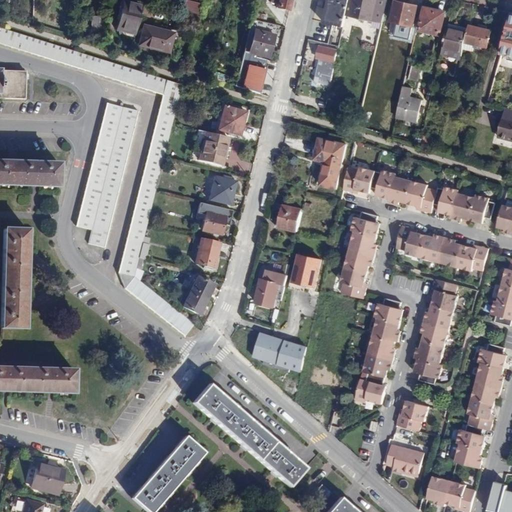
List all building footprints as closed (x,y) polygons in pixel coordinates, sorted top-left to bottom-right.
[(134,34),(142,4),(128,0),(123,0),(116,30),(134,34)] [(188,0),(185,0),(182,14),(197,18),(201,3),(188,0)] [(276,7),(289,10),(291,0),(278,0),(278,1),(276,7)] [(328,0),(324,21),(343,26),(346,14),(349,0),(328,0)] [(383,22),(388,0),(354,0),(352,15),(383,22)] [(396,1),(392,21),(405,24),(414,26),(418,6),(396,1)] [(425,8),(419,30),(425,31),(441,35),(446,13),(425,8)] [(252,19),(265,23),(267,16),(254,12),(252,19)] [(104,36),(104,17),(91,16),(91,36),(104,36)] [(235,86),(258,93),(276,26),(265,23),(252,19),(237,78),(235,86)] [(168,53),(174,33),(144,25),(138,45),(168,53)] [(492,31),(469,25),(468,31),(465,42),(488,48),(492,31)] [(442,52),(462,57),(465,42),(468,31),(448,26),(442,52)] [(0,28),(0,43),(5,45),(163,95),(118,272),(124,288),(184,336),(193,325),(139,281),(134,277),(136,267),(138,258),(142,243),(144,234),(155,192),(164,158),(172,123),(182,86),(0,28)] [(371,38),(378,39),(380,32),(373,30),(371,38)] [(121,42),(119,50),(126,52),(129,44),(121,42)] [(330,86),(334,66),(338,51),(318,46),(316,58),(319,59),(313,82),(330,86)] [(425,49),(413,46),(410,54),(423,58),(425,49)] [(489,102),(511,108),(511,49),(508,66),(499,63),(489,102)] [(199,67),(196,74),(210,78),(212,71),(199,67)] [(0,98),(25,99),(26,71),(0,69),(0,98)] [(212,71),(210,78),(223,82),(225,75),(212,71)] [(481,85),(483,77),(472,75),(471,83),(481,85)] [(403,86),(396,116),(418,121),(422,100),(411,98),(413,88),(403,86)] [(88,243),(104,247),(138,111),(106,103),(75,225),(91,230),(88,243)] [(240,136),(246,112),(224,106),(218,130),(240,136)] [(511,110),(506,109),(499,137),(511,140),(511,110)] [(205,132),(199,131),(192,157),(198,159),(205,132)] [(205,132),(198,159),(222,165),(229,138),(205,132)] [(423,142),(432,144),(433,138),(425,136),(423,142)] [(321,185),(336,188),(347,144),(321,138),(316,160),(327,163),(321,185)] [(0,184),(57,187),(58,163),(0,161),(0,184)] [(384,196),(390,171),(383,170),(383,172),(361,167),(360,169),(349,167),(344,189),(355,192),(355,189),(361,190),(370,193),(372,186),(379,188),(378,191),(384,193),(383,196),(384,196)] [(397,173),(390,171),(384,196),(390,198),(389,201),(396,203),(397,200),(422,207),(421,210),(425,210),(430,188),(428,187),(428,185),(396,176),(397,173)] [(229,180),(220,178),(215,177),(210,201),(231,205),(236,182),(229,180)] [(438,190),(430,188),(425,210),(432,212),(435,203),(441,204),(440,208),(446,209),(445,213),(452,215),(452,218),(458,219),(459,217),(463,217),(477,221),(478,218),(485,219),(485,216),(492,218),(496,202),(490,201),(490,198),(477,194),(476,197),(458,192),(459,189),(446,186),(445,189),(439,187),(438,190)] [(231,209),(200,202),(197,213),(204,215),(201,230),(201,232),(221,236),(224,225),(225,217),(229,218),(231,209)] [(297,232),(302,209),(285,205),(279,228),(297,232)] [(511,206),(508,206),(504,205),(498,227),(502,228),(506,229),(509,230),(509,233),(511,233),(511,206)] [(379,229),(376,229),(377,223),(379,216),(363,212),(362,218),(355,217),(352,230),(355,231),(341,281),(345,282),(342,292),(361,297),(364,298),(367,287),(364,287),(365,283),(370,265),(371,261),(374,262),(377,249),(375,248),(375,244),(379,229)] [(204,215),(197,213),(195,220),(197,229),(201,230),(204,215)] [(406,254),(413,255),(419,233),(417,232),(413,231),(414,228),(403,225),(397,248),(407,250),(406,254)] [(2,329),(25,329),(27,230),(4,230),(2,329)] [(419,233),(413,255),(473,271),(473,268),(484,271),(489,248),(479,246),(478,248),(474,247),(456,243),(452,242),(453,239),(439,235),(438,238),(435,237),(419,233)] [(142,243),(149,245),(151,236),(144,234),(142,243)] [(213,268),(219,243),(201,239),(200,245),(195,264),(213,268)] [(143,260),(145,260),(149,245),(142,243),(138,258),(143,260)] [(300,255),(294,282),(316,286),(321,260),(300,255)] [(509,324),(510,318),(511,311),(511,261),(510,268),(507,268),(498,300),(496,300),(492,313),(495,314),(494,320),(509,324)] [(134,277),(139,281),(144,271),(140,270),(136,267),(134,277)] [(190,292),(207,300),(214,286),(197,278),(190,292)] [(274,307),(280,283),(262,279),(256,302),(274,307)] [(436,279),(433,289),(436,290),(435,294),(430,311),(430,315),(427,314),(423,328),(426,329),(425,333),(421,348),(420,351),(417,350),(416,357),(418,358),(415,371),(421,373),(420,379),(435,383),(437,377),(440,377),(444,364),(441,363),(459,295),(456,294),(459,284),(436,279)] [(199,316),(207,300),(190,292),(183,308),(199,316)] [(367,399),(378,402),(382,403),(386,392),(382,391),(383,384),(386,377),(389,366),(392,366),(396,352),(393,352),(394,348),(396,341),(399,342),(401,335),(398,334),(398,331),(402,316),(399,315),(401,309),(402,302),(387,298),(385,305),(379,303),(376,317),(378,317),(364,371),(369,372),(367,380),(361,379),(356,399),(366,402),(367,399)] [(320,342),(325,323),(315,321),(311,340),(320,342)] [(307,347),(261,333),(254,357),(266,361),(265,365),(291,372),(292,370),(302,372),(307,347)] [(481,468),(483,460),(480,460),(481,456),(486,436),(483,435),(485,428),(491,430),(494,419),(491,419),(492,414),(497,397),(498,393),(500,394),(504,380),(501,379),(503,374),(506,361),(502,361),(504,354),(506,347),(490,344),(489,350),(482,349),(479,362),(482,363),(469,413),(472,414),(467,431),(461,429),(458,443),(461,443),(456,461),(481,468)] [(338,365),(345,367),(349,350),(342,348),(338,365)] [(335,371),(324,369),(313,366),(310,382),(337,388),(341,373),(335,371)] [(0,390),(73,393),(74,370),(0,367),(0,390)] [(290,487),(306,468),(208,384),(192,403),(212,421),(242,446),(273,473),(290,487)] [(403,415),(400,414),(397,424),(420,431),(422,420),(425,421),(430,406),(407,400),(404,411),(403,415)] [(374,421),(372,428),(378,430),(381,423),(374,421)] [(191,468),(204,453),(185,436),(131,498),(147,511),(152,511),(164,499),(191,468)] [(403,468),(401,472),(419,476),(425,452),(393,444),(387,464),(395,466),(403,468)] [(57,495),(63,471),(37,464),(30,488),(57,495)] [(435,500),(437,500),(442,478),(434,476),(428,498),(435,500)] [(439,501),(438,504),(445,505),(446,503),(457,505),(460,507),(460,509),(470,511),(476,490),(466,487),(467,484),(442,478),(437,500),(439,501)] [(489,510),(496,511),(499,511),(507,485),(496,482),(489,510)] [(511,511),(511,491),(507,490),(508,485),(507,485),(499,511),(511,511)] [(323,502),(330,494),(322,486),(314,494),(323,502)] [(355,511),(339,498),(327,511),(355,511)] [(39,511),(42,505),(26,501),(23,511),(39,511)]
